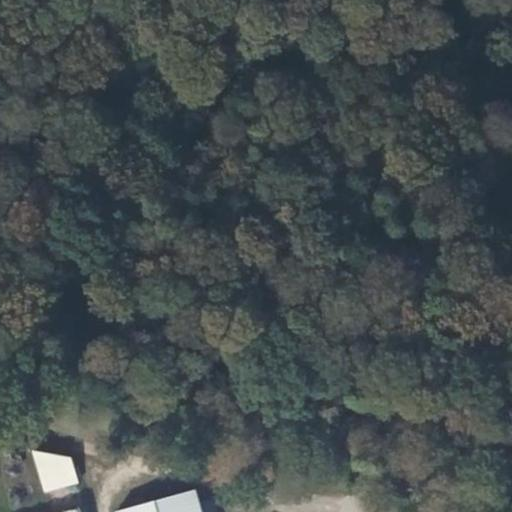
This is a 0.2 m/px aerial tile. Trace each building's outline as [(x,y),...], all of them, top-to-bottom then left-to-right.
[(32,472),(16,419),(3,423),(18,477),(32,472)] [(73,462),(67,436),(34,428),(45,469),(73,462)] [(354,461),(393,469),(398,448),(357,440),(354,461)] [(206,511),(195,471),(114,493),(119,511),(206,511)] [(325,511),(321,498),(274,511),(325,511)]
